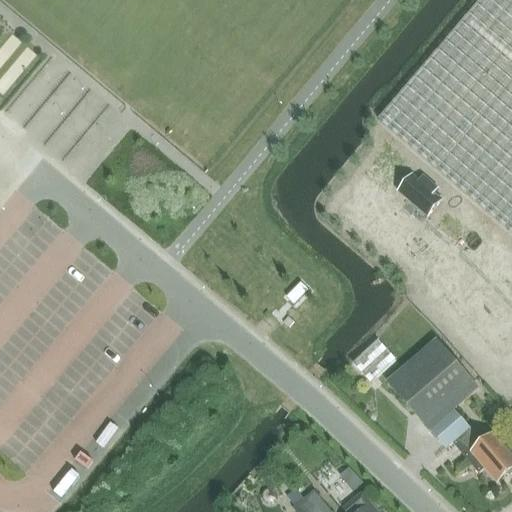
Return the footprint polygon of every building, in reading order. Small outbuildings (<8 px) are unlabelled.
[(511,234),(511,0),(480,0),(378,120),(511,234)] [(3,48),(0,50),(0,80),(0,81),(18,64),(3,48)] [(0,166),(12,178),(22,168),(0,147),(0,166)] [(398,193),(427,217),(442,201),(435,195),(439,191),(423,178),(420,182),(413,176),(398,193)] [(159,191),(152,200),(171,215),(178,207),(159,191)] [(64,275),(76,283),(83,272),(95,281),(110,259),(86,243),(64,275)] [(150,309),(158,297),(138,284),(130,295),(150,309)] [(294,306),(308,291),(301,284),(286,299),(288,301),(293,305),(294,306)] [(460,345),(511,394),(511,333),(490,313),(460,345)] [(395,351),(383,331),(358,346),(371,366),(395,351)] [(497,484),(511,470),(511,458),(494,438),(484,446),(454,411),(478,391),(437,342),(388,384),(446,451),(454,445),(479,475),(485,470),(497,484)] [(304,501),(313,511),(331,511),(315,492),(304,501)] [(362,496),(343,511),(367,511),(371,507),(362,496)] [(313,511),(304,501),(293,509),(295,511),(313,511)]
